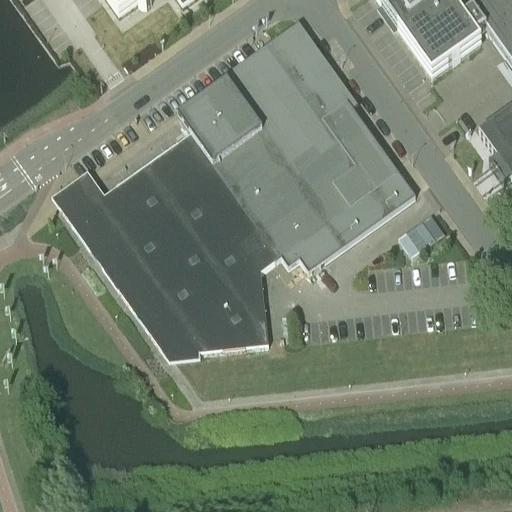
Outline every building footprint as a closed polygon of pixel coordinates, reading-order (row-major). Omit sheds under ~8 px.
[(101,0),(118,24),(138,10),(139,11),(141,12),(144,13),(146,12),(149,10),(150,8),(151,6),(150,3),(149,2),(151,0),(172,0),(182,14),(201,0),(101,0)] [(480,49),(475,43),(444,0),(371,0),(431,84),(452,69),(459,64),(459,63),(480,49)] [(511,0),(444,0),(475,43),(485,36),(511,73),(511,0)] [(192,142),(195,146),(280,264),(303,247),(305,238),(317,229),(326,231),(350,214),(398,180),(347,109),(296,38),(272,55),(270,65),(258,73),(249,72),(226,88),(177,123),(191,142),(192,142)] [(511,113),(478,138),(496,163),(488,169),(503,190),(511,184),(511,185),(511,113)] [(195,146),(172,163),(170,172),(158,181),(149,179),(102,212),(85,189),(61,206),(172,362),(268,352),(260,279),(280,264),(195,146)]
